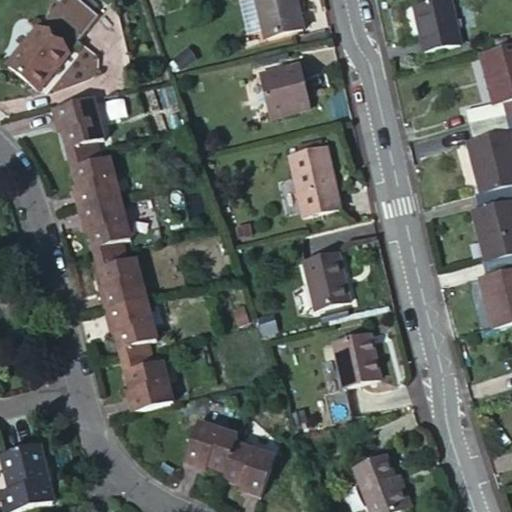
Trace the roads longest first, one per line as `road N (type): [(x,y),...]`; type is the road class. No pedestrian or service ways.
road 1 (tertiary): [(345,0),(370,65),(442,374),(446,427),(474,511)]
road 2 (residential): [(0,145),(24,175),(45,228),(84,384)]
road 3 (residential): [(84,384),(115,467),(184,511)]
